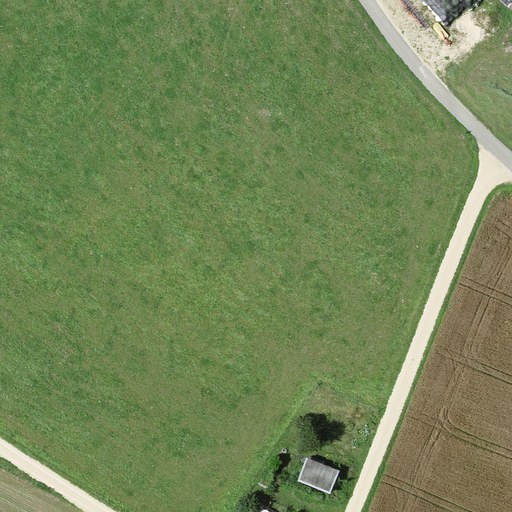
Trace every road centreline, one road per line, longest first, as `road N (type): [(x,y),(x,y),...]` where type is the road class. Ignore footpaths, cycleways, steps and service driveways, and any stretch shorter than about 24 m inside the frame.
road 1 (track): [(494,156),(350,511)]
road 2 (track): [(0,440),(99,511)]
